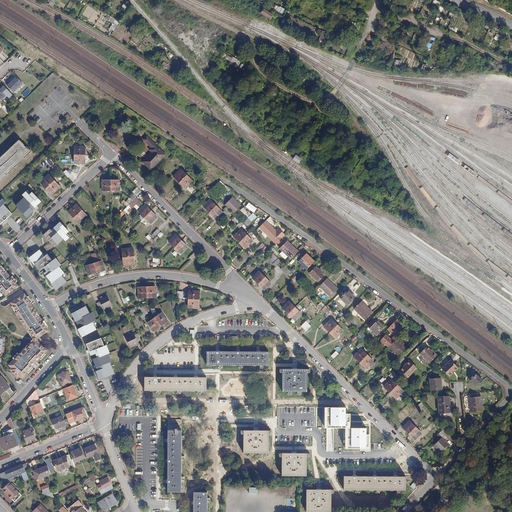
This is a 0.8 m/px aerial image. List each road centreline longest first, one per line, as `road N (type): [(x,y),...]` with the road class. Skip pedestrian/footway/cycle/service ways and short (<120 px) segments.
road 1 (residential): [(230,185),(511,391)]
road 2 (track): [(0,43),(230,185)]
road 3 (residential): [(435,477),(259,302)]
road 4 (residential): [(102,423),(132,369),(161,339),(194,319),(259,302)]
road 5 (residential): [(250,292),(136,275),(49,307)]
road 6 (residential): [(250,292),(110,154)]
road 7 (residential): [(6,253),(110,154)]
